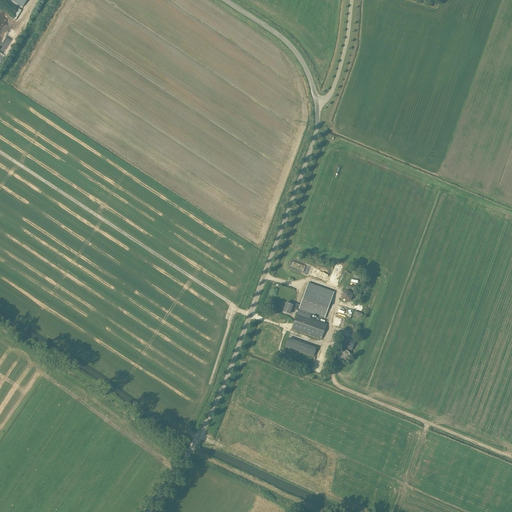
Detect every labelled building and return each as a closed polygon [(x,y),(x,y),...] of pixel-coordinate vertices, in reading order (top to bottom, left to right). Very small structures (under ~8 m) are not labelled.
[(300,305),(298,311),(291,329),(321,340),(327,324),(310,318),(312,314),(325,319),(334,292),(308,283),(300,305)] [(342,292),(340,298),(345,302),(351,301),(353,295),(349,290),(342,292)] [(300,305),(292,303),(291,305),(286,303),(283,312),(289,314),(291,309),(298,311),(300,305)] [(354,350),(358,341),(341,336),(338,344),(354,350)] [(286,348),(315,356),(318,346),(289,338),(286,348)] [(351,358),(351,357),(351,356),(351,355),(350,353),(349,352),(348,351),(346,351),(345,351),(344,351),(342,351),(341,351),(340,352),(339,353),(338,354),(338,355),(338,356),(338,358),(338,359),(338,360),(339,361),(340,362),(341,363),(342,364),(343,364),(344,364),(346,364),(347,364),(348,363),(349,362),(350,361),(350,360),(351,359),(351,358)]
